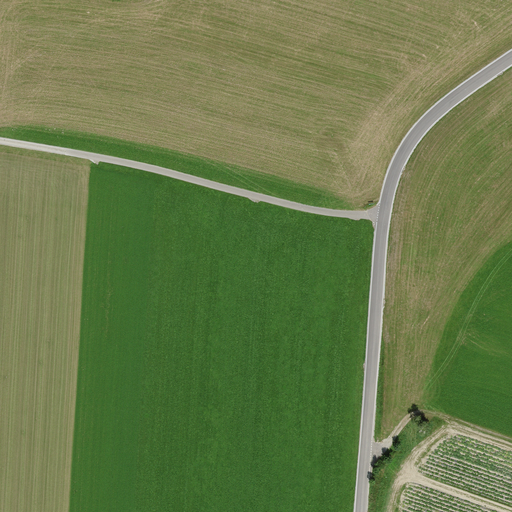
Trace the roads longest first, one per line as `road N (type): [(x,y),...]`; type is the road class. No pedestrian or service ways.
road 1 (unclassified): [(511,59),(421,132),(394,172),(374,293),(358,511)]
road 2 (track): [(0,143),(382,218)]
